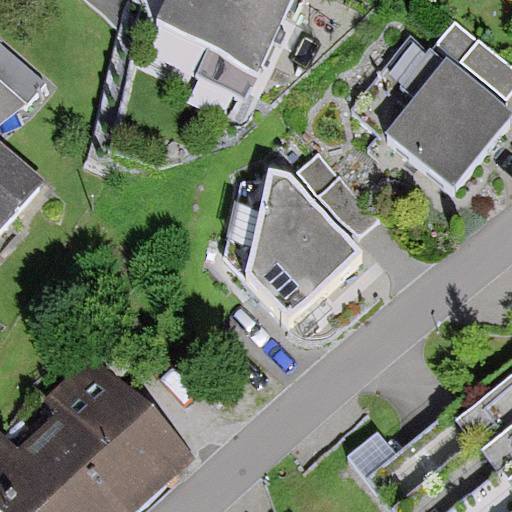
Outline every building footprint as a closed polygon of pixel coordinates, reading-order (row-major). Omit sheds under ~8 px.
[(178,0),(166,23),(247,67),(283,1),(280,0),(178,0)] [(355,116),(450,184),(511,97),(511,79),(446,33),(428,59),(406,44),(355,116)] [(0,83),(22,102),(38,84),(0,50),(0,83)] [(214,248),(284,327),(353,266),(340,251),(373,222),(316,158),(284,186),(232,186),(214,248)] [(0,230),(33,192),(0,163),(0,230)] [(511,511),(511,364),(366,476),(393,511),(511,511)] [(0,452),(0,511),(126,511),(177,466),(90,370),(0,452)]
